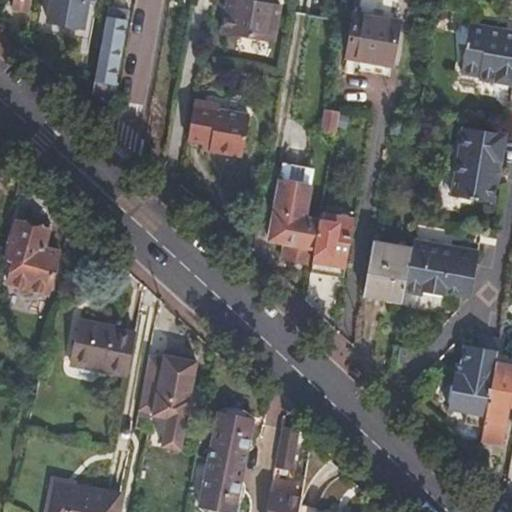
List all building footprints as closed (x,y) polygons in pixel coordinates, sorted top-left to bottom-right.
[(12,0),(11,7),(28,10),(29,0),(12,0)] [(87,0),(50,0),(48,20),(83,26),(87,0)] [(227,0),(221,33),(273,43),(280,5),(271,4),(272,0),(227,0)] [(110,5),(94,90),(110,93),(111,88),(118,89),(119,81),(117,81),(128,20),(117,17),(119,6),(110,5)] [(132,9),(119,6),(117,17),(128,20),(130,20),(132,9)] [(346,57),(392,65),(400,21),(354,14),(346,57)] [(511,37),(504,36),(505,32),(468,26),(461,71),(479,74),(479,80),(511,84),(511,37)] [(192,96),(185,135),(204,138),(203,144),(241,152),(248,112),(211,104),(211,100),(192,96)] [(338,113),(324,110),(321,131),(334,133),(338,113)] [(495,162),(498,162),(503,136),(461,129),(449,197),(490,204),(495,177),(492,177),(495,162)] [(310,246),(314,247),(319,219),(305,217),(312,178),(281,173),(268,239),(285,242),(282,257),(307,262),(310,246)] [(352,221),(320,215),(310,271),(343,277),(352,221)] [(4,259),(12,262),(5,284),(47,296),(58,251),(42,246),(47,230),(16,221),(4,259)] [(413,232),(376,225),(365,284),(384,288),(383,293),(402,296),(402,293),(412,240),(413,232)] [(442,244),(412,240),(402,293),(421,294),(422,291),(442,293),(443,291),(469,295),(476,251),(450,246),(449,250),(441,249),(442,244)] [(492,374),(503,313),(491,311),(486,337),(480,336),(478,347),(463,345),(460,364),(458,376),(454,375),(448,408),(467,412),(464,424),(482,427),(492,374)] [(127,376),(135,334),(78,324),(70,362),(106,369),(105,372),(127,376)] [(137,334),(135,334),(127,376),(130,376),(137,334)] [(393,345),(390,365),(402,367),(405,347),(393,345)] [(166,355),(150,352),(143,391),(140,407),(139,409),(168,415),(163,443),(181,446),(199,358),(184,355),(185,350),(167,347),(166,355)] [(511,377),(492,374),(482,427),(478,449),(500,453),(506,414),(511,415),(511,377)] [(235,511),(253,417),(253,416),(252,415),(251,415),(251,414),(250,414),(249,413),(248,413),(248,412),(247,412),(246,411),(245,411),(244,410),(243,410),(242,410),(242,409),(241,409),(240,409),(239,408),(238,408),(237,408),(236,408),(235,408),(234,407),(233,407),(232,407),(231,407),(230,407),(229,407),(228,408),(227,408),(226,408),(225,408),(224,408),(223,409),(222,409),(221,409),(220,410),(219,410),(200,505),(201,505),(202,506),(202,507),(203,507),(204,508),(205,509),(206,509),(207,510),(208,510),(208,511),(209,511),(210,511),(211,511),(233,511),(234,511),(235,511)] [(298,429),(282,426),(276,456),(293,459),(298,429)] [(75,490),(76,485),(56,481),(55,487),(75,490)] [(119,511),(123,494),(76,485),(75,490),(55,487),(50,511),(119,511)] [(298,511),(301,500),(271,494),(268,511),(298,511)]
